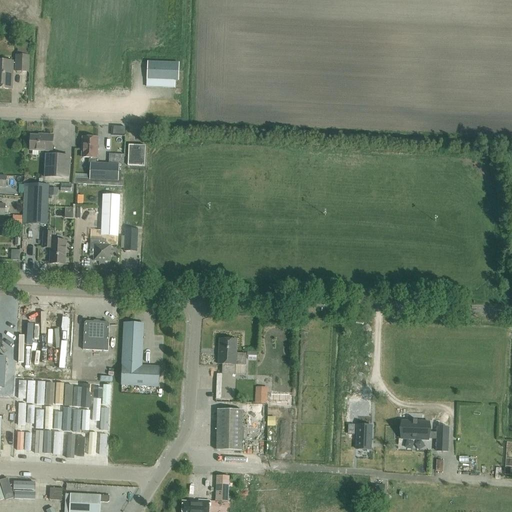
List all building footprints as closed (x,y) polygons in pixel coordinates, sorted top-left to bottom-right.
[(18,46),(18,56),(17,56),(16,72),(28,72),(29,56),(28,56),(28,47),(18,46)] [(0,61),(0,88),(11,89),(11,75),(13,75),(14,62),(0,61)] [(179,80),(180,64),(148,63),(147,87),(176,88),(176,80),(179,80)] [(44,136),(31,135),(31,151),(47,152),(47,155),(46,155),(45,177),(69,179),(70,157),(54,156),(52,153),(53,135),(44,135),(44,136)] [(83,137),(82,157),(89,158),(89,163),(91,163),(90,180),(119,181),(120,165),(97,164),(97,158),(98,138),(83,137)] [(146,146),(129,145),(128,166),(145,167),(146,146)] [(29,184),(27,224),(48,225),(49,185),(29,184)] [(115,214),(97,213),(97,226),(115,227),(115,214)] [(13,216),(13,225),(22,225),(22,216),(13,216)] [(126,229),(125,251),(138,252),(138,230),(126,229)] [(44,232),(43,248),(51,248),(50,264),(65,265),(66,241),(53,241),(53,233),(44,232)] [(111,262),(111,257),(115,257),(115,251),(111,250),(111,245),(106,245),(106,240),(91,239),(90,256),(94,256),(94,261),(99,261),(99,266),(105,266),(105,262),(111,262)] [(108,352),(110,324),(108,323),(86,321),(84,323),(83,350),(108,352)] [(124,323),(122,363),(122,386),(160,387),(160,367),(142,366),(144,324),(124,323)] [(220,339),(219,365),(223,365),(222,375),(236,375),(236,365),(246,366),(247,354),(237,353),(237,340),(220,339)] [(246,379),(246,369),(238,369),(238,379),(246,379)] [(381,421),(391,422),(392,407),(382,406),(381,421)] [(242,451),(243,411),(218,410),(217,451),(242,451)] [(428,433),(429,423),(402,422),(401,439),(428,440),(428,439),(437,440),(436,452),(446,453),(448,429),(437,428),(437,433),(428,433)] [(372,426),(357,426),(356,450),(371,450),(372,426)] [(403,458),(404,476),(418,475),(417,457),(403,458)] [(217,476),(216,502),(228,502),(230,476),(217,476)] [(61,488),(51,488),(50,500),(60,500),(61,488)] [(69,511),(100,511),(100,502),(108,503),(110,501),(110,496),(71,494),(69,511)] [(199,502),(183,502),(182,511),(208,511),(209,501),(199,501),(199,502)]
